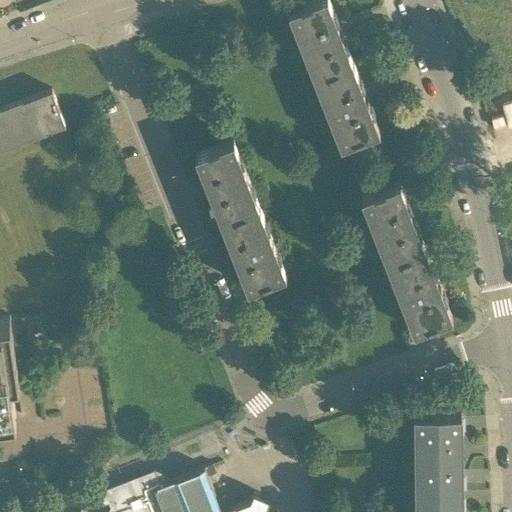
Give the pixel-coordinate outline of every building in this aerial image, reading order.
[(302,43),(340,28),(329,0),(311,0),(288,9),(302,43)] [(353,62),(340,28),(302,43),(315,76),(353,62)] [(366,95),(353,62),(315,76),(328,110),(366,95)] [(341,144),(375,130),(379,129),(366,95),(328,110),(341,144)] [(208,187),(247,172),(233,138),(195,153),(208,187)] [(221,220),(260,205),(247,172),(208,187),(221,220)] [(361,195),(374,229),(413,214),(400,181),(361,195)] [(272,238),(260,205),(221,220),(234,253),(272,238)] [(426,248),(413,214),(374,229),(387,263),(426,248)] [(272,238),(234,253),(248,287),(286,273),(272,238)] [(439,282),(426,248),(387,263),(401,296),(439,282)] [(414,330),(420,327),(452,315),(439,282),(401,296),(414,330)] [(0,414),(18,413),(8,317),(0,318),(0,414)] [(415,414),(415,452),(463,451),(463,446),(461,446),(460,413),(415,414)] [(463,456),(463,451),(415,452),(416,489),(462,488),(461,456),(463,456)] [(264,511),(270,498),(253,491),(250,499),(235,505),(230,494),(217,499),(208,475),(216,471),(213,463),(169,480),(165,472),(156,468),(98,490),(103,504),(109,502),(111,506),(110,506),(107,511),(93,511),(81,507),(79,511),(264,511)] [(462,511),(462,488),(416,489),(415,511),(462,511)]
